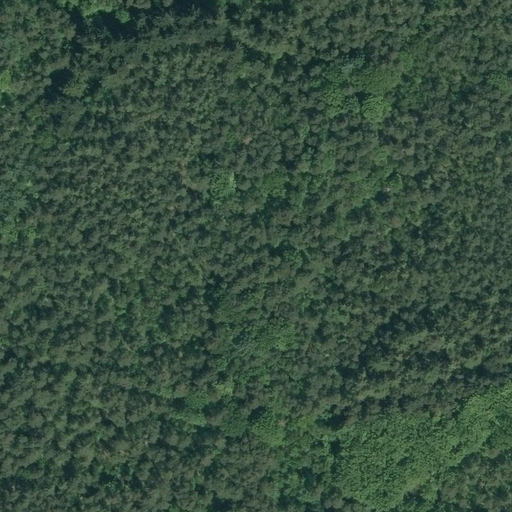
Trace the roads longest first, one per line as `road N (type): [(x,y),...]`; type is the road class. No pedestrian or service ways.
road 1 (track): [(402,72),(369,75),(232,43),(168,46),(125,72),(100,102),(44,186),(36,222),(0,255)]
road 2 (track): [(0,349),(247,422),(378,511)]
road 3 (track): [(402,72),(276,439)]
road 4 (track): [(376,511),(511,423)]
